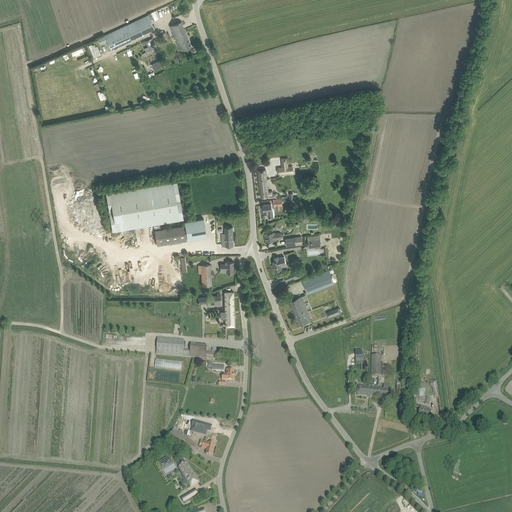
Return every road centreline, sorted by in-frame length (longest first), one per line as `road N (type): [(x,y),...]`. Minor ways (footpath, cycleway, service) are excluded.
road 1 (unclassified): [(223,511),(220,474),(244,391),(239,266),(251,244)]
road 2 (unclassified): [(251,244),(247,183),(195,0)]
road 3 (unclassified): [(327,412),(306,381),(251,244)]
